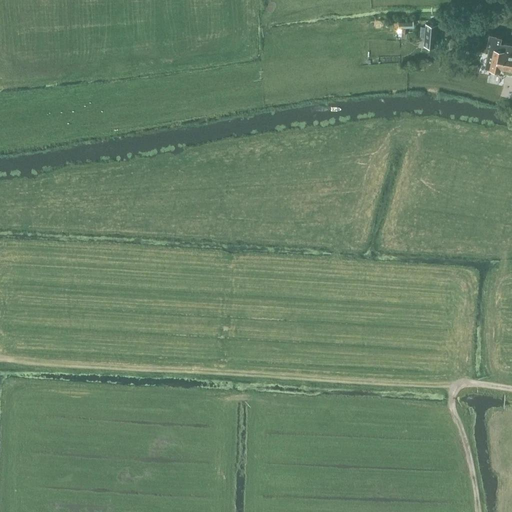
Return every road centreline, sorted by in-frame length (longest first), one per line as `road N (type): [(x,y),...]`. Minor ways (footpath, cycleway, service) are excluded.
road 1 (track): [(0,358),(454,386)]
road 2 (track): [(454,386),(450,406),(479,511)]
